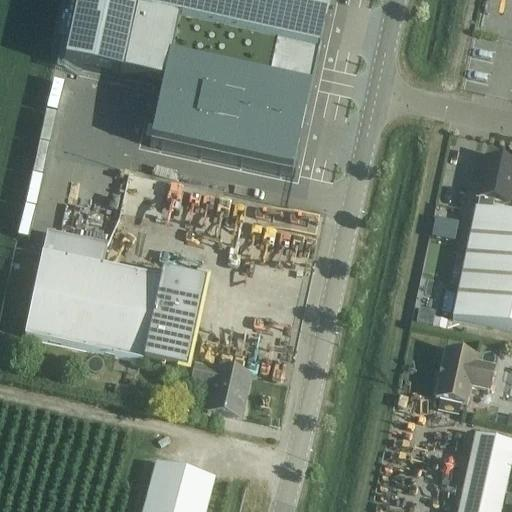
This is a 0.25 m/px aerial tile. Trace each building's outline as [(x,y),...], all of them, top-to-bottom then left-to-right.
[(318,58),(329,0),(75,0),(61,68),(123,82),(137,19),(318,58)] [(230,78),(228,91),(258,95),(260,82),(230,78)] [(47,119),(56,88),(44,84),(35,116),(47,119)] [(265,137),(293,145),(303,112),(250,97),(239,137),(263,144),(265,137)] [(123,103),(109,166),(120,169),(134,105),(123,103)] [(24,183),(36,184),(45,119),(34,118),(24,183)] [(455,309),(452,322),(511,334),(511,220),(490,216),(493,203),(507,206),(511,183),(511,165),(486,160),(481,185),(478,200),(480,200),(477,213),(475,212),(455,309)] [(267,266),(272,241),(209,228),(204,253),(267,266)] [(197,254),(197,236),(170,236),(170,254),(197,254)] [(139,365),(143,366),(186,374),(205,286),(162,276),(161,282),(102,270),(106,250),(47,237),(25,340),(131,363),(130,367),(138,369),(139,365)] [(445,307),(443,320),(452,322),(455,309),(445,307)] [(434,315),(419,312),(416,325),(431,329),(434,315)] [(435,402),(467,409),(470,392),(488,396),(494,372),(476,368),(477,362),(445,355),(435,402)] [(245,410),(243,407),(249,379),(213,371),(213,373),(195,370),(192,386),(212,391),(207,415),(239,422),(240,418),(243,416),(245,410)] [(146,393),(142,408),(153,410),(156,395),(146,393)] [(501,511),(511,462),(511,447),(475,439),(459,511),(501,511)] [(144,511),(206,511),(214,484),(156,468),(144,511)]
